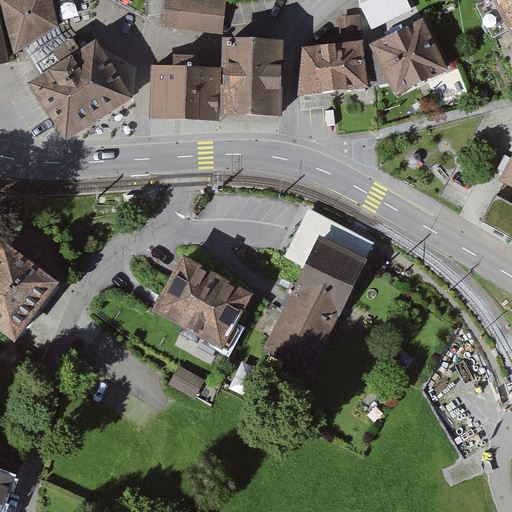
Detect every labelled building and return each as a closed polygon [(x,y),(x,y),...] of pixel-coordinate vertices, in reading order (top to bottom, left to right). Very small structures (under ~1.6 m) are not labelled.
[(56,31),(48,0),(6,0),(1,3),(14,53),(56,31)] [(226,0),(165,0),(164,32),(225,35),(226,0)] [(511,0),(492,0),(489,1),(511,47),(511,46),(511,0)] [(0,11),(0,68),(13,65),(0,11)] [(344,36),(363,35),(362,17),(343,19),(344,36)] [(416,24),(366,51),(394,104),(445,76),(416,24)] [(41,73),(19,88),(63,151),(134,102),(91,40),(70,55),(64,47),(37,66),(41,73)] [(279,52),(218,50),(216,123),(277,125),(279,52)] [(366,51),(298,57),(302,102),(370,96),(366,51)] [(151,73),(151,122),(212,123),(213,73),(151,73)] [(480,223),(511,239),(511,154),(496,185),(511,193),(511,206),(494,197),(480,223)] [(329,221),(310,211),(285,260),(305,270),(329,221)] [(329,221),(305,270),(262,354),(309,377),(376,244),(329,221)] [(59,286),(4,246),(0,250),(0,329),(18,342),(59,286)] [(248,294),(178,258),(149,314),(218,350),(248,294)] [(243,361),(235,385),(263,394),(271,371),(243,361)] [(0,511),(1,511),(13,483),(0,477),(0,511)]
